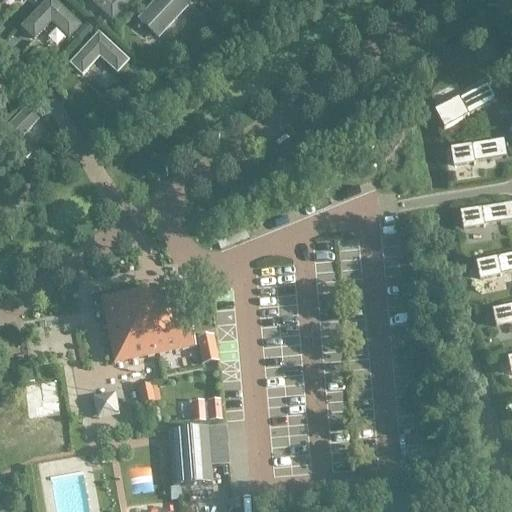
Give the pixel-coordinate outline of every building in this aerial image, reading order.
[(78,26),(51,0),(46,0),(21,28),(32,39),(49,21),(67,38),(78,26)] [(128,0),(88,0),(110,20),(128,0)] [(187,8),(178,0),(156,0),(138,20),(157,39),(187,8)] [(231,20),(220,12),(219,13),(213,21),(224,29),(230,21),(231,20)] [(75,34),(81,41),(91,30),(85,23),(75,34)] [(117,72),(128,62),(97,34),(69,65),(81,75),(98,58),(117,72)] [(138,81),(128,71),(120,80),(130,89),(138,81)] [(487,83),(437,110),(446,126),(496,99),(487,83)] [(28,153),(19,145),(17,146),(14,143),(35,121),(23,110),(0,133),(0,151),(14,166),(28,153)] [(506,139),(451,148),(454,165),(509,156),(506,139)] [(511,205),(462,214),(465,230),(511,221),(511,205)] [(511,254),(477,262),(480,280),(511,272),(511,254)] [(116,365),(159,356),(194,349),(188,321),(171,324),(165,293),(164,293),(147,297),(146,292),(101,301),(114,365),(116,365)] [(511,305),(494,309),(497,327),(511,323),(511,305)] [(214,337),(213,338),(196,341),(202,365),(219,363),(214,337)] [(29,367),(18,370),(21,384),(32,382),(29,367)] [(33,441),(62,438),(56,382),(40,384),(24,385),(27,410),(30,410),(34,434),(32,434),(33,441)] [(137,386),(141,406),(154,403),(151,383),(137,386)] [(97,420),(119,417),(114,394),(92,399),(97,420)] [(209,422),(221,422),(219,402),(207,403),(209,422)] [(193,424),(205,423),(203,403),(191,404),(193,424)] [(212,486),(207,430),(169,433),(173,489),(180,489),(212,486)] [(173,489),(170,490),(171,502),(180,501),(180,489),(173,489)]
